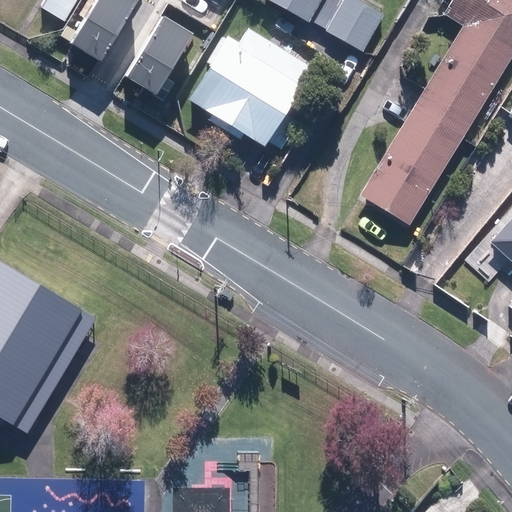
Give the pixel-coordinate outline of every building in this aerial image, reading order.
[(41,0),(36,10),(61,24),(74,0),(41,0)] [(90,0),(67,39),(98,58),(134,0),(90,0)] [(258,0),(306,24),(318,0),(258,0)] [(381,16),(350,0),(340,0),(322,34),(360,54),(381,16)] [(355,195),(405,225),(511,48),(511,0),(446,0),(437,16),(456,27),(355,195)] [(162,12),(126,72),(157,91),(194,31),(162,12)] [(259,151),(305,70),(242,34),(234,48),(219,40),(181,107),(259,151)] [(511,212),(483,245),(507,267),(511,261),(511,212)] [(0,261),(0,416),(27,433),(95,318),(0,261)] [(231,489),(172,488),(171,511),(255,511),(257,454),(231,453),(231,489)]
